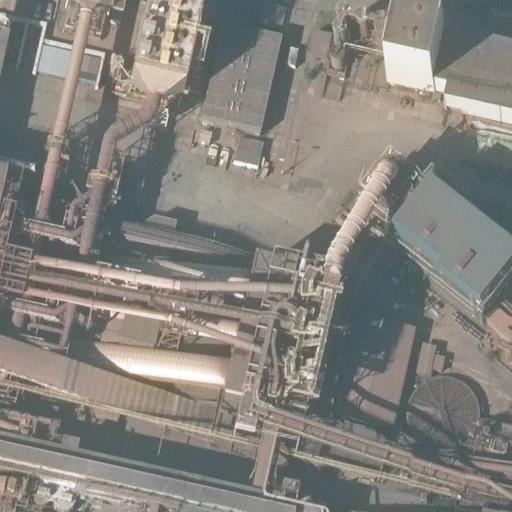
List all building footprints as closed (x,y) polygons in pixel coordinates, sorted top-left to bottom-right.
[(94,15),(112,19),(115,0),(65,0),(56,46),(68,49),(72,31),(90,35),(94,15)] [(213,22),(214,19),(218,0),(207,0),(203,20),(204,20),(213,22)] [(157,16),(142,20),(128,94),(131,106),(150,101),(152,110),(158,111),(142,115),(150,116),(181,108),(186,86),(196,83),(198,74),(191,72),(200,28),(174,23),(177,6),(168,8),(159,7),(157,16)] [(308,16),(298,14),(293,38),(303,40),(308,16)] [(198,125),(245,136),(250,137),(258,138),(279,44),(260,40),(220,31),(200,116),(198,125)] [(389,71),(386,85),(403,89),(422,93),(425,94),(433,96),(433,94),(434,94),(435,95),(440,96),(447,97),(446,102),(445,107),(444,111),(446,112),(461,115),(499,123),(501,124),(511,126),(511,56),(509,55),(475,48),(463,45),(460,45),(456,44),(442,41),(398,31),(397,37),(389,71)] [(210,37),(209,37),(200,35),(195,59),(205,61),(210,37)] [(316,61),(326,64),(331,40),(312,35),(312,36),(311,38),(311,40),(307,59),(316,61)] [(289,52),(286,64),(284,76),(296,79),(300,58),(301,55),(289,52)] [(511,229),(485,208),(468,230),(468,231),(511,265),(511,229)] [(143,230),(141,236),(141,237),(123,233),(122,236),(118,253),(118,256),(136,260),(137,262),(141,268),(163,273),(166,260),(172,230),(156,227),(151,225),(143,230)] [(284,287),(200,268),(170,404),(218,414),(211,445),(373,481),(382,440),(362,436),(363,433),(342,429),(339,441),(300,432),(330,299),(334,300),(338,280),(288,269),(284,287)] [(390,330),(374,326),(352,321),(340,370),(329,420),(359,427),(380,431),(389,434),(390,431),(401,384),(410,345),(412,335),(390,330)] [(103,329),(99,346),(117,351),(117,352),(116,354),(128,356),(129,353),(144,356),(148,339),(132,335),(132,333),(121,330),(122,330),(103,326),(103,329)] [(419,346),(416,377),(431,379),(435,348),(419,346)] [(93,406),(90,418),(90,420),(116,426),(124,387),(99,381),(98,387),(97,388),(88,386),(87,389),(85,400),(84,403),(93,405),(93,406)] [(511,449),(511,432),(481,425),(477,446),(476,445),(473,460),(508,468),(511,454),(511,453),(511,449)] [(0,503),(1,504),(0,507),(0,510),(8,511),(310,511),(200,487),(197,487),(137,473),(135,473),(75,459),(73,459),(43,452),(41,451),(13,445),(10,445),(0,442),(0,503)]
